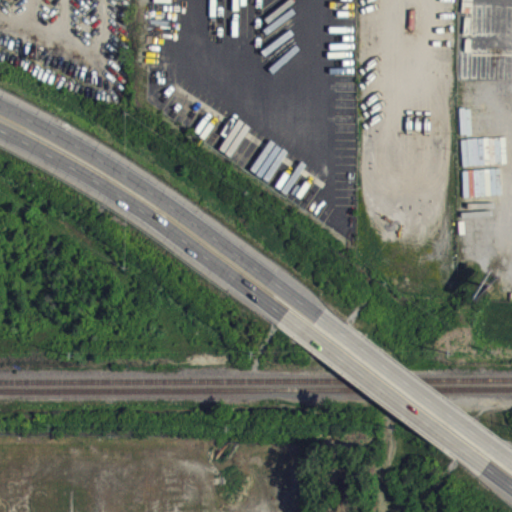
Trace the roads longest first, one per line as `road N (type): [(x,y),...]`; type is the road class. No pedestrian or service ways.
road 1 (primary): [(345,331),(99,147),(0,105)]
road 2 (primary): [(0,130),(93,179),(305,331)]
road 3 (primary): [(305,331),(471,459)]
road 4 (primary): [(502,450),(345,331)]
